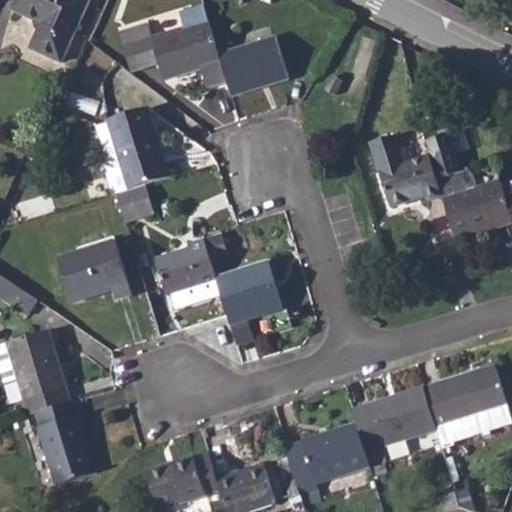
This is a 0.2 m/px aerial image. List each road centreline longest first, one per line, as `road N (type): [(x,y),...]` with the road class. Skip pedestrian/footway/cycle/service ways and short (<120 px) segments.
road 1 (residential): [(349,357),(302,191),(258,152)]
road 2 (residential): [(349,357),(230,397),(158,381)]
road 3 (residential): [(511,311),(349,357)]
road 4 (residential): [(367,0),(511,71)]
